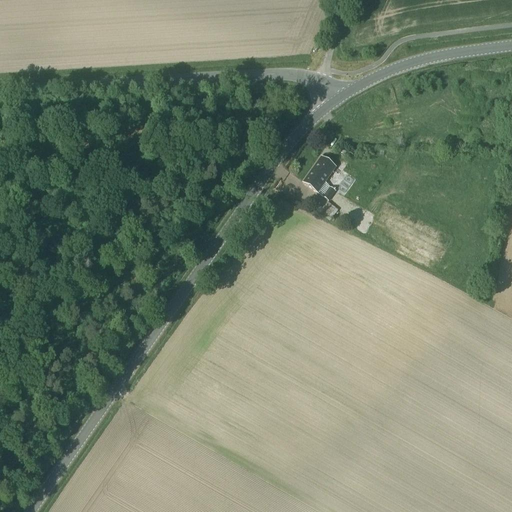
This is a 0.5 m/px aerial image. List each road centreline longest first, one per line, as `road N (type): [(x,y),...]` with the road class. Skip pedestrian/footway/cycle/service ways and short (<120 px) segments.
road 1 (tertiary): [(334,102),(273,165),(31,511)]
road 2 (tertiary): [(0,91),(270,74),(317,83)]
road 3 (tertiary): [(334,102),(422,60),(511,46)]
